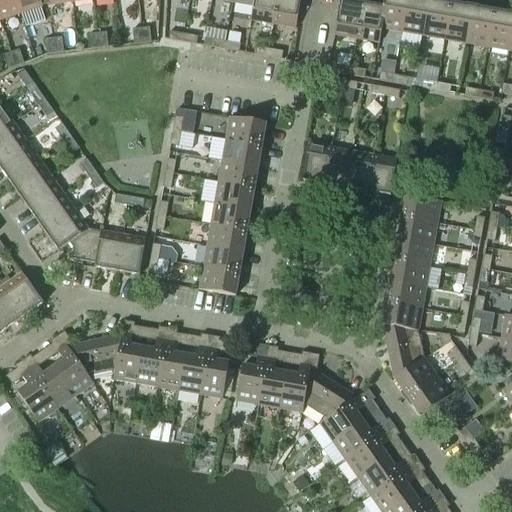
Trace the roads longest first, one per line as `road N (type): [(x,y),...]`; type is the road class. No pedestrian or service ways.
road 1 (residential): [(463,503),(359,352),(264,333)]
road 2 (residential): [(264,333),(314,79)]
road 3 (residential): [(264,333),(81,303),(64,314)]
